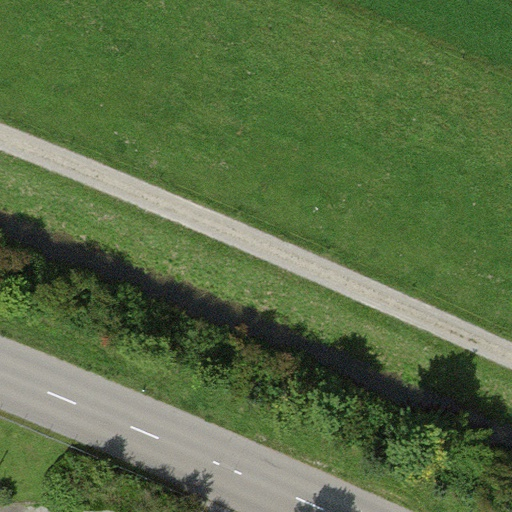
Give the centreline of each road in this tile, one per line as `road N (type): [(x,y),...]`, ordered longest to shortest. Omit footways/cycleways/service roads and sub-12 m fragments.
road 1 (track): [(511,352),(0,127)]
road 2 (tertiary): [(352,511),(111,402),(0,362)]
